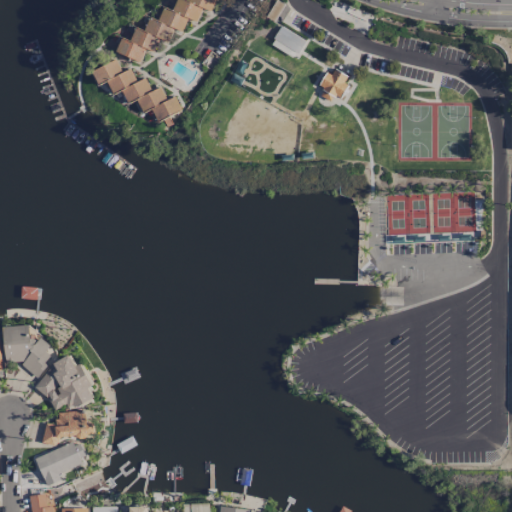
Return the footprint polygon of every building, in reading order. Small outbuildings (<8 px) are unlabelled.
[(176,0),(173,10),(164,6),(159,20),(149,17),(144,30),(136,27),(131,40),(121,36),(116,52),(141,62),(146,48),(155,52),(158,43),(167,46),(174,28),(183,31),(188,18),(198,22),(203,8),(212,11),(215,0),(176,0)] [(277,0),(285,5),(275,22),(267,17),(277,0)] [(282,25),(274,38),(299,53),(306,40),(282,25)] [(182,109),(176,96),(167,99),(162,87),(152,91),(146,77),(137,81),(131,68),(123,72),(117,59),(92,70),(99,85),(108,81),(113,94),(122,90),(128,103),(137,99),(143,113),(152,109),(157,121),(182,109)] [(336,68),(332,74),(328,72),(319,85),(325,89),(321,95),(332,102),(336,95),(341,97),(348,85),(345,82),(349,76),(336,68)] [(2,326),(5,362),(22,361),(23,373),(44,372),(43,361),(54,360),(53,339),(30,340),(29,324),(2,326)] [(35,375),(52,410),(67,404),(69,409),(94,397),(89,387),(92,385),(81,362),(75,365),(72,358),(35,375)] [(44,441),(78,438),(78,436),(95,435),(94,422),(87,423),(86,409),(56,412),(57,422),(43,423),(44,441)] [(61,479),(58,472),(88,460),(80,440),(35,457),(46,485),(61,479)] [(31,494),(32,511),(52,511),(51,493),(31,494)] [(210,511),(210,503),(183,503),(183,511),(210,511)]
